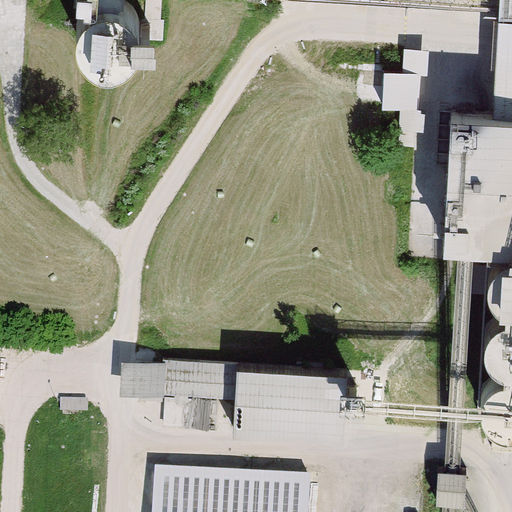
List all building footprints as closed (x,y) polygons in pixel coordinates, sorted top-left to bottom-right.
[(87,0),(85,3),(82,6),(80,9),(78,12),(77,15),(76,20),(76,24),(76,29),(78,36),(80,41),(83,45),(88,50),(93,53),(98,55),(114,56),(120,55),(125,52),(129,49),(132,46),(134,43),(137,39),(162,40),(164,19),(160,19),(161,0),(145,0),(144,18),(139,18),(138,13),(135,8),(133,4),(130,1),(127,0),(87,0)] [(511,0),(500,0),(499,33),(494,111),(452,109),(444,241),(507,244),(507,249),(506,249),(489,264),(487,287),(502,304),(502,309),(485,324),(484,347),(499,364),(499,369),(482,384),(480,407),(495,424),(495,426),(493,427),(491,444),(511,445),(511,0)] [(347,369),(163,357),(161,391),(256,397),(255,429),(342,433),(347,369)] [(216,400),(166,397),(164,424),(215,427),(216,400)] [(466,467),(438,466),(436,499),(464,500),(466,467)] [(308,511),(310,481),(154,471),(151,511),(308,511)]
